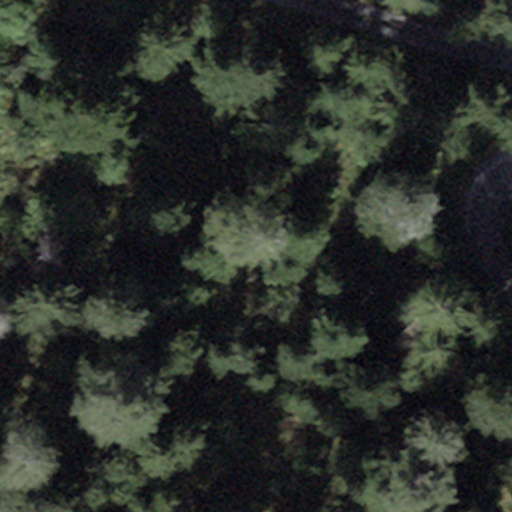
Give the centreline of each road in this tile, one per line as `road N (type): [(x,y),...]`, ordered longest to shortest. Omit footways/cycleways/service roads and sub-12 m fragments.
road 1 (track): [(284,0),(511,62)]
road 2 (track): [(511,166),(499,166),(474,218),(511,270)]
